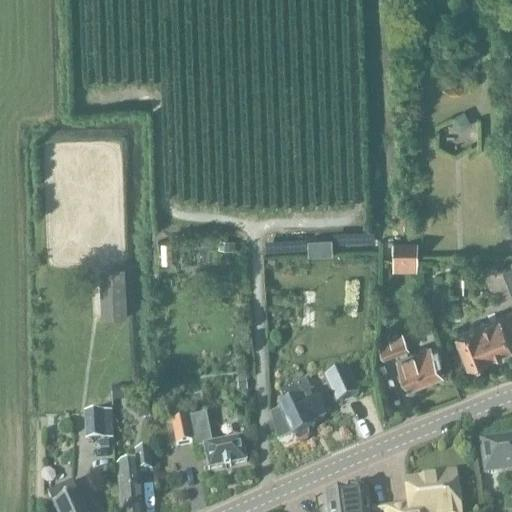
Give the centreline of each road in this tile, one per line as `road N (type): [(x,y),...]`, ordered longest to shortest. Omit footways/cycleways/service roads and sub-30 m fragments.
road 1 (tertiary): [(232,511),(511,397)]
road 2 (track): [(254,227),(270,495)]
